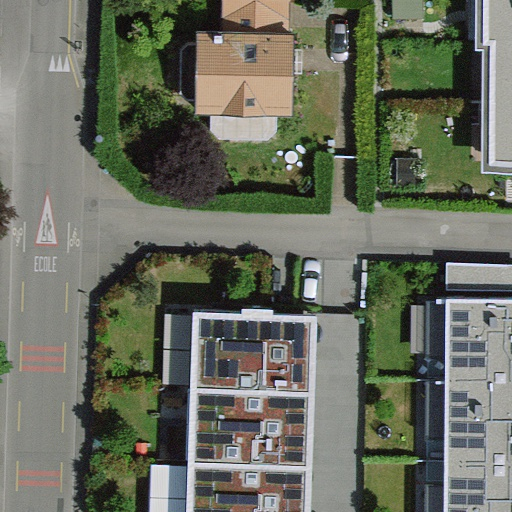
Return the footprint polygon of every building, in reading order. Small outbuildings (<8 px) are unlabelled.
[(224,0),(224,33),(200,32),(200,112),(300,113),(301,43),(291,43),(291,0),(224,0)] [(511,0),(477,0),(477,50),(485,50),(484,174),(511,174),(511,0)] [(511,266),(449,265),(449,290),(511,291),(511,266)] [(511,301),(449,301),(448,380),(511,381),(511,301)] [(317,317),(194,314),(192,391),(314,395),(317,317)] [(511,381),(448,380),(447,461),(511,462),(511,381)] [(312,470),(314,395),(192,391),(190,466),(312,470)] [(511,511),(511,462),(447,461),(446,511),(511,511)] [(310,511),(312,470),(190,466),(188,511),(310,511)]
